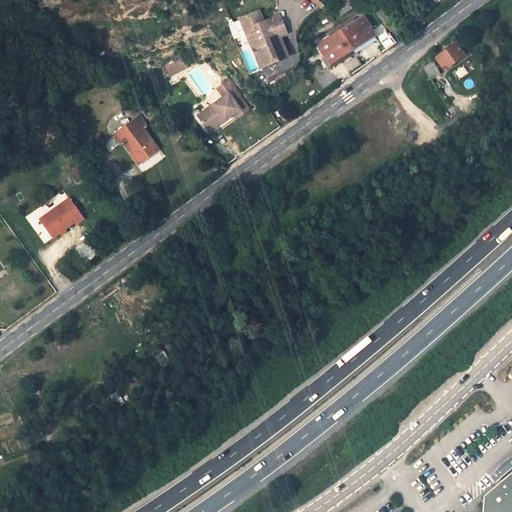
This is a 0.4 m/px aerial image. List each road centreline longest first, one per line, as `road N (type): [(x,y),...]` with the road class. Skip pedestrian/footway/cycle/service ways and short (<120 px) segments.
road 1 (secondary): [(0,351),(282,156),(489,0)]
road 2 (motorway): [(511,221),(327,382),(151,511)]
road 3 (motorway): [(198,511),(408,352),(511,257)]
road 4 (unclassified): [(313,511),(408,438),(511,334)]
